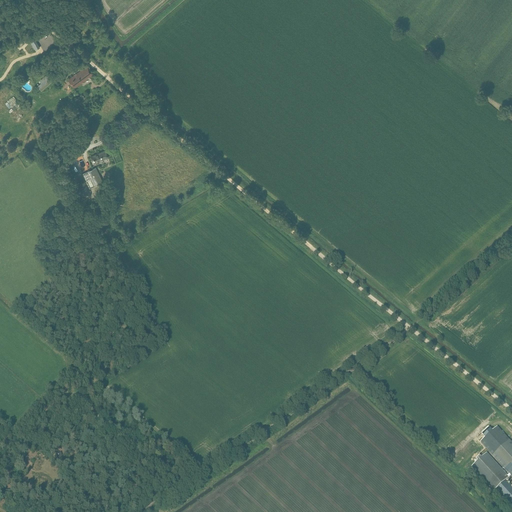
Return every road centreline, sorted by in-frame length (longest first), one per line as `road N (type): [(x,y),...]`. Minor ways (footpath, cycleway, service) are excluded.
road 1 (track): [(409,328),(19,0)]
road 2 (track): [(139,511),(409,328)]
road 3 (track): [(409,328),(511,237)]
road 4 (track): [(409,328),(511,410)]
